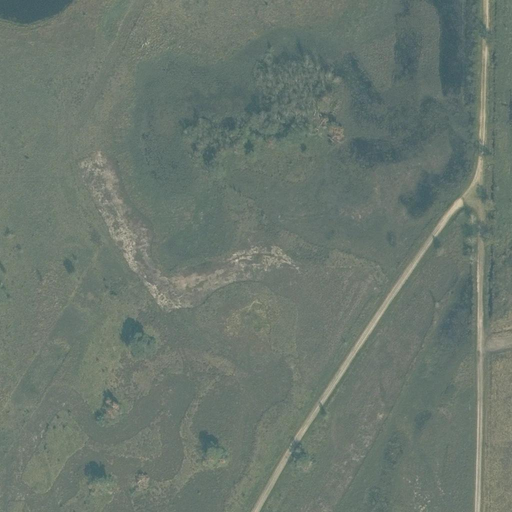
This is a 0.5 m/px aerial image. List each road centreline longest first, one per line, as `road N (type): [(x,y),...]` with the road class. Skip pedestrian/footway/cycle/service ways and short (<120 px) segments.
road 1 (track): [(260,511),(396,290),(479,173)]
road 2 (track): [(479,173),(477,511)]
road 3 (track): [(485,0),(479,173)]
